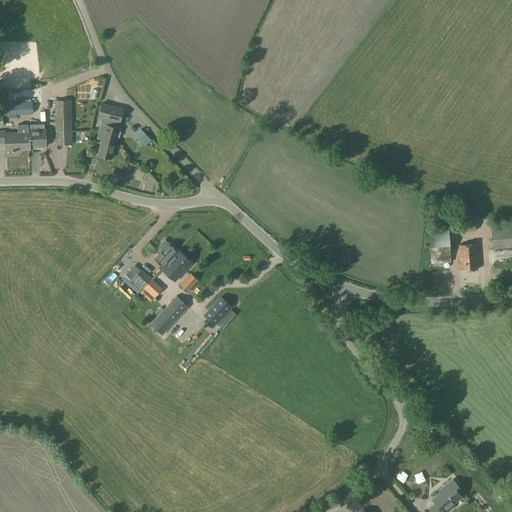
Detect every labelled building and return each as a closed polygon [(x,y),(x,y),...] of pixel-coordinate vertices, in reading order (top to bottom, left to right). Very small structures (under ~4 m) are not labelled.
[(32,115),(32,103),(1,105),(0,93),(0,125),(3,126),(2,116),(32,115)] [(35,102),(34,94),(11,95),(11,103),(35,102)] [(55,145),(73,145),(71,100),(55,101),(55,145)] [(123,109),(102,104),(98,117),(102,119),(97,138),(102,140),(98,155),(111,159),(117,137),(119,137),(121,131),(119,130),(119,128),(116,127),(117,122),(119,123),(123,109)] [(29,128),(29,131),(0,131),(0,143),(5,143),(6,150),(30,150),(30,148),(47,147),(46,128),(29,128)] [(429,211),(430,222),(454,221),(453,210),(429,211)] [(458,232),(476,231),(475,220),(457,221),(458,232)] [(511,227),(504,228),(504,222),(491,223),(492,229),(491,229),(493,249),(511,247),(511,227)] [(449,225),(428,226),(431,264),(451,262),(449,225)] [(163,267),(178,250),(171,244),(170,245),(164,239),(158,246),(160,248),(158,251),(160,252),(154,259),(163,267)] [(476,244),(459,245),(461,270),(478,269),(476,244)] [(175,281),(191,263),(178,250),(163,267),(161,269),(175,281)] [(136,278),(145,286),(152,278),(143,270),(136,278)] [(179,285),(187,292),(198,281),(190,273),(179,285)] [(500,273),(501,283),(510,283),(510,273),(500,273)] [(124,294),(129,286),(123,283),(118,291),(124,294)] [(143,294),(155,307),(163,300),(151,287),(143,294)] [(189,307),(176,295),(149,324),(163,336),(189,307)] [(215,326),(232,307),(221,296),(203,315),(215,326)] [(431,511),(446,511),(454,505),(453,504),(461,496),(456,490),(459,487),(452,479),(439,490),(441,492),(432,499),(435,503),(429,509),(431,511)] [(322,511),(336,511),(342,509),(335,497),(319,507),(322,511)]
